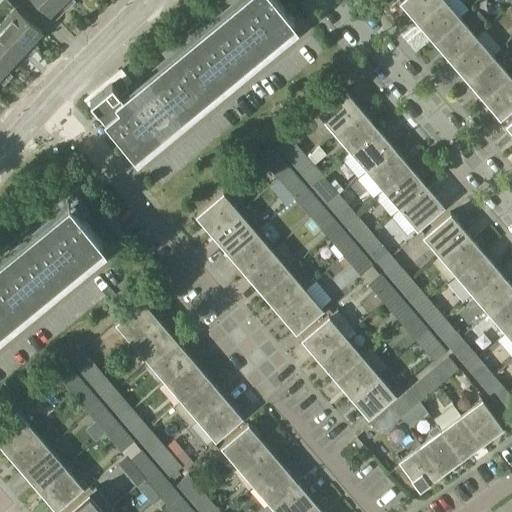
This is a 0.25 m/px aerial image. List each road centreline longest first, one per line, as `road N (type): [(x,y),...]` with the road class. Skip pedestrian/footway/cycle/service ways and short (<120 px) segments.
road 1 (residential): [(372,511),(274,397),(229,310),(53,98)]
road 2 (residential): [(511,205),(332,0)]
road 3 (residential): [(53,98),(154,0)]
